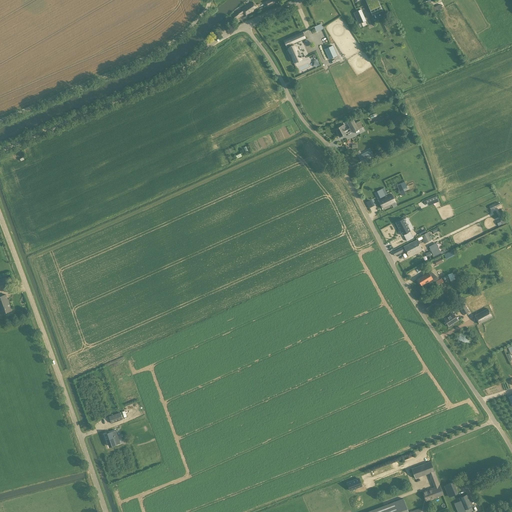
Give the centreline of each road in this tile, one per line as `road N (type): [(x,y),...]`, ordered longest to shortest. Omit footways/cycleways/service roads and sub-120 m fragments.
road 1 (unclassified): [(511,450),(416,306),(333,153),(243,27)]
road 2 (unclassified): [(104,511),(0,218)]
road 3 (tertiary): [(0,150),(171,76),(243,27)]
road 4 (unclassified): [(0,120),(151,54),(192,25),(209,0)]
